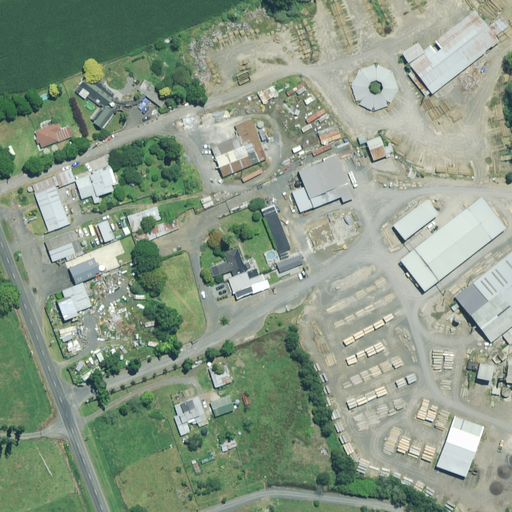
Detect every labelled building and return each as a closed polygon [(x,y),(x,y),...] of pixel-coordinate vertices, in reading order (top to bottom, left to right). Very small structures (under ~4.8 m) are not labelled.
[(476,13),(413,63),(437,94),(501,44),(476,13)] [(391,72),(375,64),(360,70),(350,85),(357,104),(373,111),(389,105),(398,90),(391,72)] [(84,99),(87,96),(104,109),(109,101),(112,97),(86,77),(75,92),(84,99)] [(165,96),(144,80),(137,90),(158,106),(165,96)] [(90,119),(94,122),(93,124),(102,130),(114,115),(105,108),(102,112),(98,109),(90,119)] [(257,118),(238,126),(244,139),(217,150),(229,179),(274,161),(257,118)] [(342,141),(339,134),(320,141),(323,149),(342,141)] [(359,144),(365,142),(372,161),(386,156),(379,137),(366,142),(363,135),(356,138),(359,144)] [(360,199),(341,157),(304,173),(310,187),(295,193),(304,214),(345,196),(348,204),(360,199)] [(114,172),(81,182),(86,198),(99,194),(100,199),(121,193),(114,172)] [(53,177),(35,184),(52,229),(71,222),(53,177)] [(434,201),(398,230),(411,246),(447,217),(434,201)] [(511,231),(489,201),(409,263),(432,294),(511,232),(511,231)] [(160,220),(156,207),(127,217),(132,233),(148,228),(147,224),(160,220)] [(291,254),(273,207),(262,212),(279,258),(291,254)] [(179,229),(175,219),(135,235),(139,245),(146,242),(179,229)] [(113,239),(106,221),(96,225),(103,243),(113,239)] [(77,230),(47,242),(56,262),(85,250),(77,230)] [(246,272),(237,248),(224,253),(227,261),(215,266),(219,276),(231,271),(233,277),(227,280),(232,294),(242,291),(243,295),(249,293),(247,289),(263,283),(258,268),(246,272)] [(303,264),(300,255),(275,265),(279,273),(303,264)] [(98,257),(74,266),(81,284),(105,274),(98,257)] [(511,259),(460,298),(495,346),(511,333),(511,259)] [(68,300),(60,303),(69,323),(82,317),(80,312),(96,306),(86,284),(65,293),(68,300)] [(441,314),(442,315),(443,315),(444,315),(445,315),(446,315),(447,314),(448,314),(449,313),(450,312),(450,311),(451,310),(451,309),(451,308),(450,307),(450,305),(449,305),(448,304),(448,303),(446,302),(445,302),(444,302),(443,302),(442,302),(441,303),(440,303),(439,304),(438,305),(438,306),(438,307),(437,308),(437,310),(438,311),(438,312),(439,313),(440,314),(441,314)] [(492,367),(478,364),(475,378),(489,381),(492,367)] [(231,382),(226,365),(208,370),(213,388),(231,382)] [(233,410),(228,396),(210,402),(212,409),(211,409),(213,417),(233,410)] [(208,424),(197,397),(173,406),(177,416),(173,417),(178,432),(180,431),(183,441),(192,438),(188,427),(197,423),(199,427),(208,424)] [(504,401),(495,400),(494,408),(503,409),(504,401)] [(469,443),(472,444),(474,438),(478,440),(482,428),(453,417),(444,441),(460,447),(461,444),(468,447),(469,443)] [(233,434),(217,439),(222,452),(237,447),(233,434)] [(469,464),(447,456),(443,470),(464,477),(469,464)]
